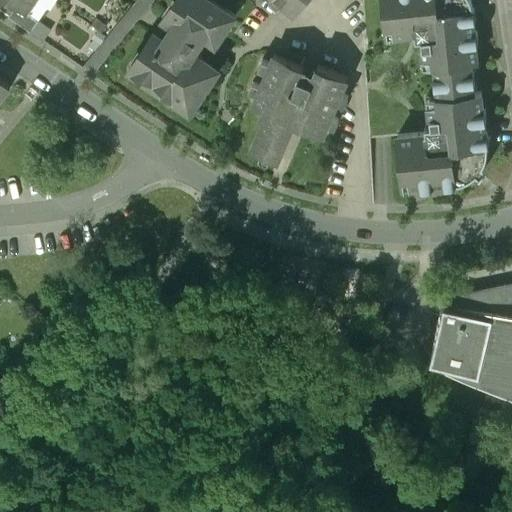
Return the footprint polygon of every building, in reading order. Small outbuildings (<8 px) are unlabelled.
[(34,0),(1,0),(14,8),(25,15),(25,14),(34,0)] [(211,0),(176,0),(164,19),(172,24),(163,38),(155,33),(134,65),(142,71),(139,75),(180,102),(183,98),(193,105),(202,93),(198,91),(202,82),(205,83),(212,64),(193,52),(204,35),(215,42),(227,24),(219,19),(226,9),(211,0)] [(280,0),(295,12),(304,0),(280,0)] [(382,0),(386,28),(392,27),(393,36),(415,33),(416,39),(421,39),(422,46),(421,46),(423,59),(433,57),(435,76),(433,76),(434,86),(437,86),(438,103),(428,105),(429,117),(430,117),(431,126),(425,126),(426,132),(397,135),(402,179),(408,178),(409,187),(421,186),(421,188),(433,187),(432,185),(445,183),(445,186),(454,185),(454,184),(469,180),(480,170),(487,157),(487,142),(488,142),(487,132),(485,132),(484,120),(486,120),(485,108),(482,108),(481,90),(474,91),(473,82),(475,81),(473,71),(472,71),(471,61),(477,61),(475,43),(478,43),(477,31),(474,31),(473,19),(475,18),(474,8),(473,9),(470,0),(382,0)] [(50,30),(25,14),(25,15),(14,8),(8,17),(43,41),(50,30)] [(266,119),(254,147),(279,158),(292,128),(286,125),(288,120),(323,135),(347,78),(318,65),(312,80),(300,76),(304,68),(273,55),(253,102),(264,107),(260,117),(266,119)] [(0,98),(10,86),(0,77),(0,98)] [(511,283),(451,296),(448,310),(442,309),(440,319),(433,317),(429,332),(436,334),(429,364),(446,368),(445,373),(511,396),(511,283)]
